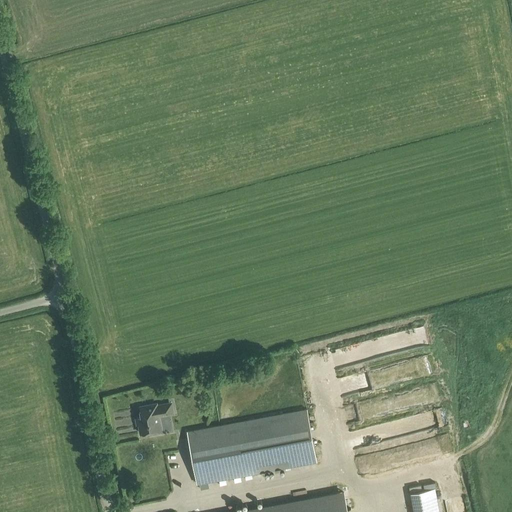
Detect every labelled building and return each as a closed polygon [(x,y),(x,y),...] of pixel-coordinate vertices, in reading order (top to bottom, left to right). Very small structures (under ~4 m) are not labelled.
[(157,405),(156,403),(140,406),(141,417),(138,418),(140,433),(161,429),(159,416),(171,414),(173,411),(172,405),(169,403),(157,405)] [(317,460),(307,409),(187,431),(197,483),(317,460)] [(429,453),(437,448),(436,447),(442,444),(437,436),(423,443),(429,453)] [(411,492),(414,511),(439,511),(435,488),(411,492)] [(347,511),(344,492),(236,511),(347,511)]
